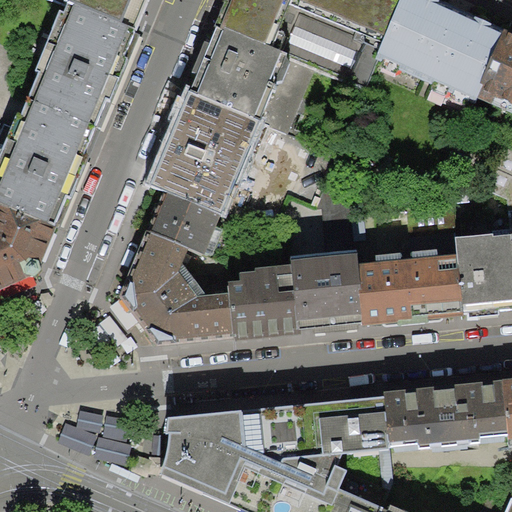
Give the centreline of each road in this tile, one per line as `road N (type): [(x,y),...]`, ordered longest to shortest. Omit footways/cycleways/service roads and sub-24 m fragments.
road 1 (residential): [(511,347),(163,382)]
road 2 (residential): [(194,0),(73,286)]
road 3 (unclassified): [(144,511),(0,448)]
road 4 (residential): [(163,382),(27,396)]
